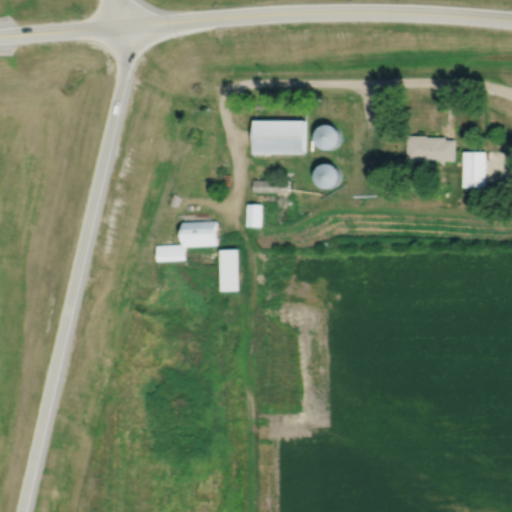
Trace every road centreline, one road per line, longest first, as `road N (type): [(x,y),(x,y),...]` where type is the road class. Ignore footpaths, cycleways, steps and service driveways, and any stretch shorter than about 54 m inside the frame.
road 1 (motorway): [(19,511),(124,66),(126,25),(115,0)]
road 2 (residential): [(0,35),(339,11),(511,18)]
